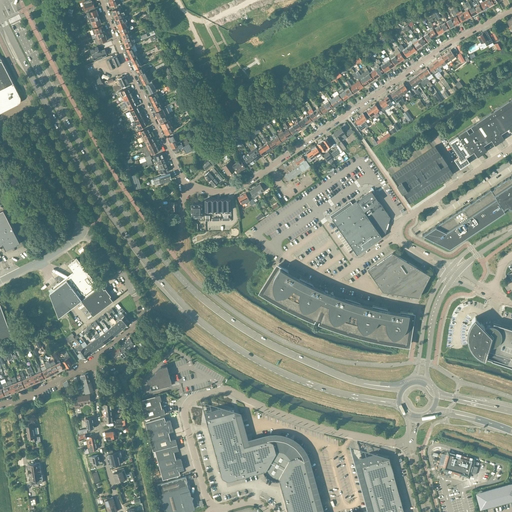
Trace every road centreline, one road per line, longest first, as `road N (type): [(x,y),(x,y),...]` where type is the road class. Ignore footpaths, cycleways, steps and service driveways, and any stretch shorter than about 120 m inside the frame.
road 1 (secondary): [(0,14),(89,182),(185,309),(268,367),(377,401)]
road 2 (secondary): [(378,386),(263,341),(190,289),(72,133),(6,3)]
road 3 (residential): [(186,187),(240,186),(511,9)]
road 4 (unclassified): [(214,511),(184,418),(194,398),(226,390),(299,421),(407,445)]
road 5 (residential): [(186,187),(101,0)]
road 6 (residential): [(122,511),(102,452),(91,360)]
road 7 (unclassified): [(396,236),(401,221),(511,147)]
road 8 (unclassified): [(79,230),(0,133)]
road 9 (residential): [(236,86),(205,21),(252,0)]
road 10 (unclassified): [(133,326),(140,307),(131,288),(79,230)]
